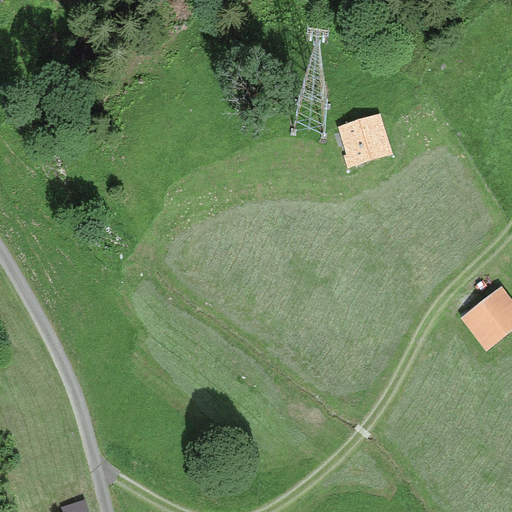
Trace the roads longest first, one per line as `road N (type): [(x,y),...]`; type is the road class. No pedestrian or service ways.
road 1 (track): [(259,511),(302,488),(356,436),(448,289),(511,226)]
road 2 (unclassified): [(0,256),(67,377),(104,511)]
